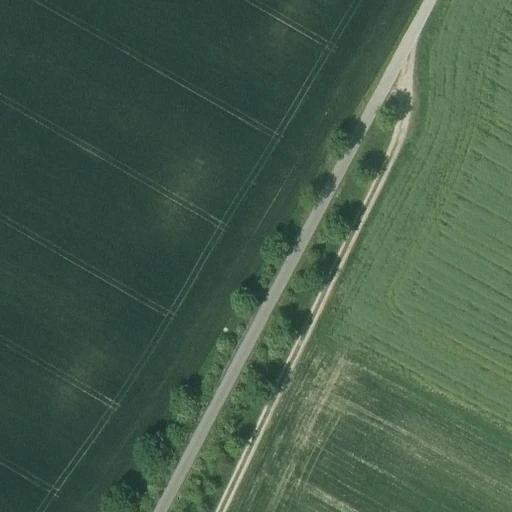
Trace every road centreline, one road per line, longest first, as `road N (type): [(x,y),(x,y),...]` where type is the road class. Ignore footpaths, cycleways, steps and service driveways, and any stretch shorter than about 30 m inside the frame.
road 1 (track): [(436,0),(155,511)]
road 2 (track): [(401,68),(410,81),(408,119),(223,511)]
